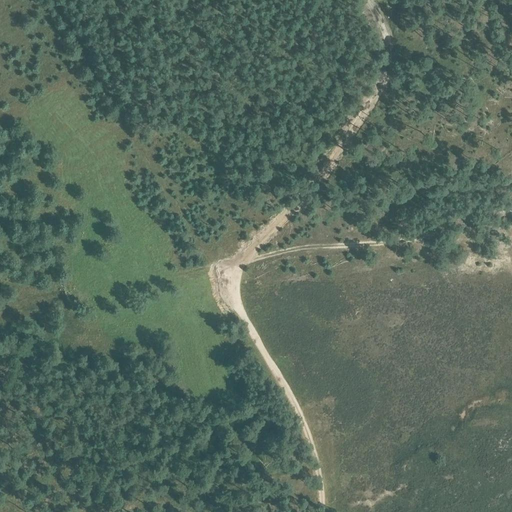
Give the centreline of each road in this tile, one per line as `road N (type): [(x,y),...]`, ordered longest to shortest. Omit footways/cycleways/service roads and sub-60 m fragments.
road 1 (track): [(309,511),(306,437),(221,282),(329,165),(379,86),(387,49),(364,0)]
road 2 (track): [(511,209),(245,269),(221,282)]
